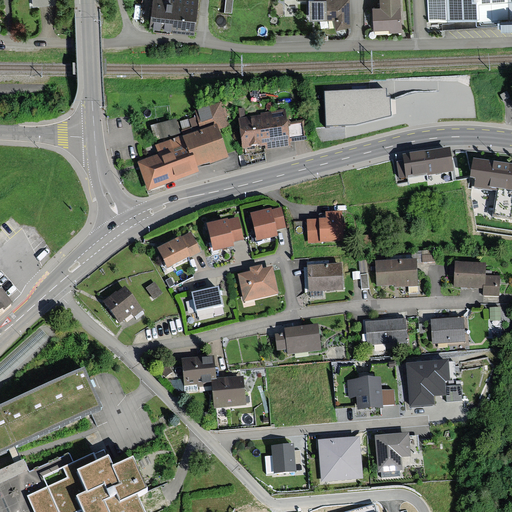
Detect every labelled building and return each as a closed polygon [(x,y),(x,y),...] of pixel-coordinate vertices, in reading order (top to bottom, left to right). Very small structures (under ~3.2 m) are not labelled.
[(194,35),(198,0),(152,0),(150,28),(154,29),(153,32),(171,34),(171,33),(194,35)] [(233,0),(225,0),(225,12),(232,12),(233,0)] [(326,0),(327,1),(309,1),(309,21),(333,21),(337,30),(350,29),(350,0),(326,0)] [(402,33),(400,0),(379,0),(380,9),(373,9),(375,32),(389,31),(389,33),(402,33)] [(511,0),(428,0),(429,18),(511,14),(511,0)] [(385,89),(326,92),(327,127),(356,126),(390,118),(389,97),(385,97),(385,89)] [(507,91),(501,95),(503,100),(510,96),(507,91)] [(278,92),(279,101),(299,101),(299,92),(278,92)] [(198,166),(209,161),(209,164),(229,156),(218,128),(228,125),(219,101),(194,111),(201,129),(182,137),(189,155),(193,153),(198,166)] [(266,149),(290,146),(289,141),(286,120),(285,110),(262,113),(262,115),(239,118),(243,148),(252,147),(252,145),(260,144),(261,146),(265,145),(266,149)] [(181,133),(176,118),(151,126),(155,141),(181,133)] [(291,122),(286,120),(289,141),(307,139),(304,120),(291,122)] [(148,190),(199,170),(198,166),(193,153),(189,155),(182,137),(157,147),(160,154),(138,162),(148,190)] [(454,170),(450,147),(404,154),(405,161),(398,162),(400,177),(407,176),(407,177),(454,170)] [(511,163),(474,158),(471,176),(476,177),(474,188),(498,191),(494,216),(511,218),(511,216),(511,163)] [(276,229),(286,227),(281,208),(271,210),(270,207),(250,213),(258,240),(278,234),(276,229)] [(307,219),(308,243),(343,240),(341,211),(327,212),(328,218),(307,219)] [(233,242),(244,239),(238,217),(228,220),(227,217),(205,223),(213,251),(234,245),(233,242)] [(158,249),(168,268),(202,249),(191,230),(158,249)] [(435,250),(422,251),(423,262),(436,261),(435,250)] [(417,258),(375,261),(377,286),(394,285),(394,287),(419,285),(417,258)] [(361,289),(369,288),(367,260),(359,261),(361,289)] [(341,261),(307,263),(308,291),(343,289),(341,261)] [(486,263),(455,262),(454,287),(484,288),(484,295),(498,295),(499,276),(485,276),(486,263)] [(238,274),(244,302),(279,293),(272,266),(262,268),(261,265),(251,267),(251,271),(238,274)] [(154,299),(162,293),(154,281),(145,287),(154,299)] [(143,310),(124,286),(103,303),(119,324),(132,314),(134,317),(143,310)] [(223,305),(219,287),(192,293),(196,311),(223,305)] [(0,315),(13,304),(0,288),(0,315)] [(502,307),(489,307),(490,321),(502,320),(502,307)] [(464,317),(431,319),(432,343),(466,342),(464,317)] [(406,341),(404,319),(361,323),(363,345),(406,341)] [(321,350),(317,323),(283,327),(284,331),(274,332),(277,351),(286,350),(286,354),(321,350)] [(0,382),(50,339),(41,328),(0,363),(0,382)] [(214,355),(182,358),(185,385),(197,384),(198,387),(212,385),(211,379),(217,378),(214,355)] [(449,360),(407,363),(410,407),(435,405),(434,396),(446,395),(446,386),(445,381),(450,381),(449,362),(449,360)] [(165,377),(172,372),(167,366),(161,371),(165,377)] [(0,456),(101,409),(83,371),(0,410),(0,456)] [(246,405),(243,376),(217,378),(211,379),(212,385),(214,408),(246,405)] [(381,378),(348,381),(349,397),(357,397),(358,409),(383,407),(383,405),(382,390),(381,378)] [(461,385),(446,386),(446,395),(447,401),(462,400),(461,385)] [(394,389),(382,390),(383,405),(395,404),(394,389)] [(409,436),(409,432),(374,435),(378,472),(403,470),(402,458),(411,457),(410,455),(420,454),(418,435),(409,436)] [(360,437),(319,440),(322,481),(363,478),(360,437)] [(295,451),(294,444),(273,445),(275,474),(296,473),(296,470),(295,451)] [(49,490),(29,500),(34,511),(145,511),(139,497),(149,492),(133,458),(114,467),(106,450),(44,479),(49,490)]
